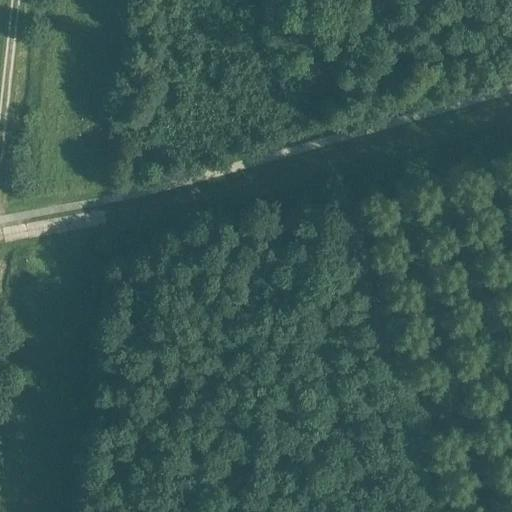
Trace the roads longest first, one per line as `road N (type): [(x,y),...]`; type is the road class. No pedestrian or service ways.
road 1 (track): [(0,237),(511,108)]
road 2 (track): [(14,0),(0,139)]
